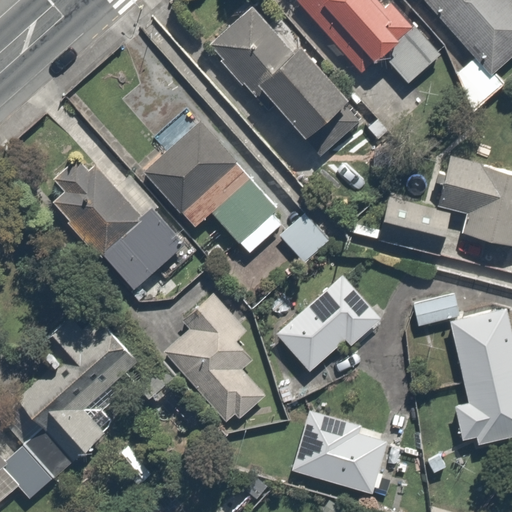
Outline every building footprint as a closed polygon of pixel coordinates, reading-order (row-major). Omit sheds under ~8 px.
[(255,0),(245,0),(198,39),(235,85),(243,79),(287,133),(289,131),(311,158),(356,122),(255,0)] [(396,82),(434,53),(411,24),(392,0),(291,0),(349,73),(373,53),(396,82)] [(419,0),(466,54),(444,73),(473,106),(505,78),(495,67),(511,51),(511,5),(507,0),(419,0)] [(156,149),(133,172),(185,226),(201,212),(245,257),(287,216),(183,106),(147,140),(156,149)] [(511,169),(440,152),(427,205),(373,191),(363,232),(423,247),(434,206),(453,211),(448,232),(510,248),(511,239),(511,169)] [(54,190),(44,200),(127,290),(179,241),(141,200),(134,206),(92,160),(83,168),(69,153),(42,177),(54,190)] [(378,320),(337,274),(269,334),(304,373),(334,346),(340,353),(378,320)] [(239,325),(209,289),(173,319),(181,328),(158,347),(223,424),(261,392),(237,364),(247,355),(229,334),(239,325)] [(410,323),(436,317),(458,312),(453,289),(405,300),(410,323)] [(458,312),(436,317),(455,400),(444,403),(453,445),(511,432),(511,366),(498,303),(458,312)] [(31,366),(0,389),(30,430),(37,425),(65,463),(102,435),(76,400),(130,359),(96,314),(75,329),(63,313),(17,347),(31,366)] [(354,418),(301,406),(285,472),(363,490),(376,436),(351,430),(354,418)] [(0,457),(0,492),(10,484),(23,498),(50,475),(20,440),(0,457)]
